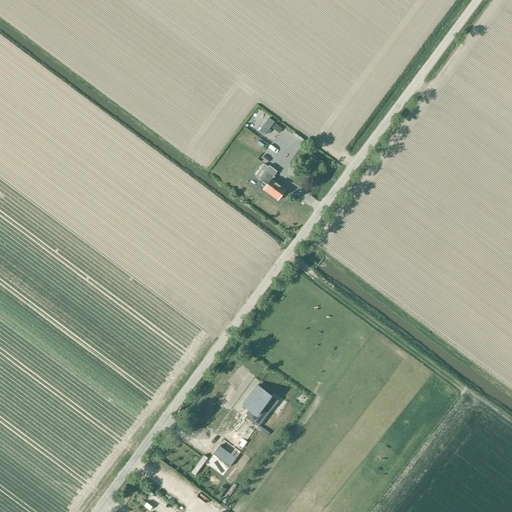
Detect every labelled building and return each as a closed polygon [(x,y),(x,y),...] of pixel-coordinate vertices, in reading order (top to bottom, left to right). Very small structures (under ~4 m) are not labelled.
[(268,118),(258,131),(263,134),(273,121),(268,118)] [(259,158),(261,159),(262,157),(265,158),(268,161),(270,158),(267,156),(269,152),(265,149),(261,155),(261,156),(259,158)] [(263,190),(278,201),(280,199),(282,199),(283,196),(283,194),(287,189),(272,179),(277,171),(269,165),(268,167),(264,164),(255,176),(259,179),(258,179),(267,185),(263,190)] [(311,203),(307,209),(316,215),(319,210),(311,203)] [(328,305),(326,308),(338,315),(340,312),(328,305)] [(257,386),(242,405),(250,411),(246,418),(258,427),(271,409),(278,401),(271,396),(257,386)] [(222,486),(215,496),(219,499),(226,489),(222,486)] [(186,511),(192,504),(180,494),(174,502),(186,511)]
